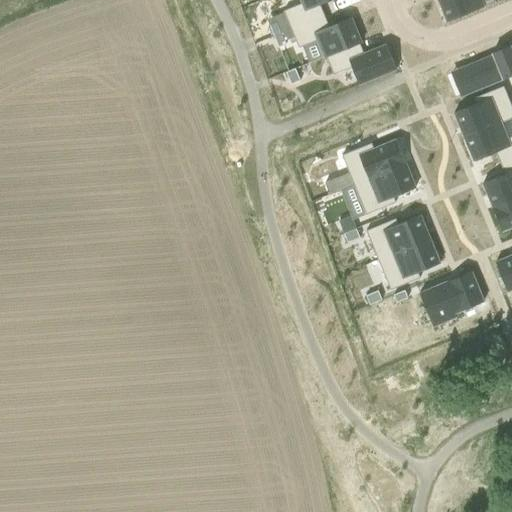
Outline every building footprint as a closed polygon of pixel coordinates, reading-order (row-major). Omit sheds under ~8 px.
[(299,0),(301,4),(283,11),(290,30),(324,16),(319,5),(331,0),(299,0)] [(437,0),(446,22),(483,7),(480,0),(437,0)] [(324,16),(290,30),(298,48),(317,41),(323,57),(360,42),(351,18),(336,24),(328,27),(324,16)] [(276,23),(269,26),(273,37),(281,34),(276,23)] [(281,34),(273,37),(278,48),(285,45),(281,34)] [(360,42),(323,57),(324,58),(326,58),(333,75),(351,68),(359,85),(396,70),(385,45),(375,50),(363,54),(359,44),(360,43),(361,43),(360,42)] [(511,75),(511,47),(511,48),(510,46),(492,54),(493,56),(461,69),(462,70),(466,81),(470,91),(471,93),(511,75)] [(295,69),(285,73),(290,85),(300,81),(295,69)] [(476,104),(453,113),(463,137),(511,117),(511,108),(503,86),(473,98),(476,104)] [(511,117),(463,137),(473,161),(495,152),(500,163),(511,158),(511,136),(507,139),(501,123),(511,118),(511,117)] [(371,144),(341,156),(353,185),(405,164),(395,140),(373,149),(371,144)] [(504,175),(482,184),(492,208),(511,199),(511,158),(500,163),(504,175)] [(405,164),(353,185),(365,215),(395,203),(393,197),(415,188),(405,164)] [(334,179),(324,183),(329,195),(337,192),(339,191),(334,179)] [(511,199),(492,208),(502,232),(511,227),(511,199)] [(395,219),(366,231),(378,261),(429,240),(420,216),(397,225),(395,219)] [(351,217),(338,222),(343,234),(355,229),(351,217)] [(355,229),(343,234),(347,243),(359,238),(355,229)] [(429,240),(378,261),(390,290),(419,278),(417,273),(439,264),(429,240)] [(511,255),(495,263),(507,292),(511,290),(511,255)] [(471,272),(419,294),(433,327),(455,318),(454,314),(483,302),(476,286),(471,272)] [(377,291),(365,296),(368,306),(381,300),(377,291)] [(404,291),(393,296),(396,303),(407,298),(404,291)]
